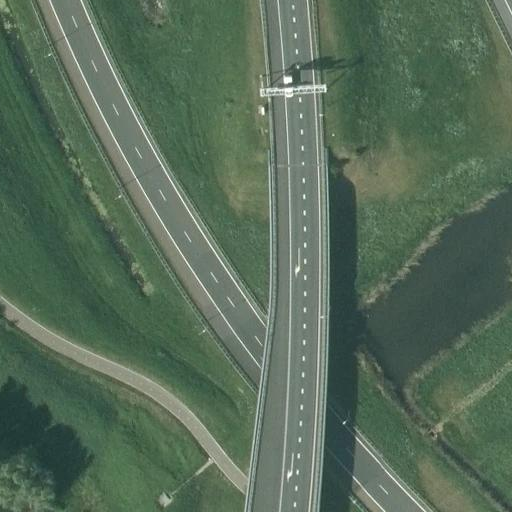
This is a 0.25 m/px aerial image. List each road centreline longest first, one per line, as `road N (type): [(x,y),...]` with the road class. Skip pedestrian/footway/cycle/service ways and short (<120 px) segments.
road 1 (motorway): [(64,0),(125,135),(230,304),(324,427),(403,511)]
road 2 (motorway): [(290,0),(304,258),(292,511)]
